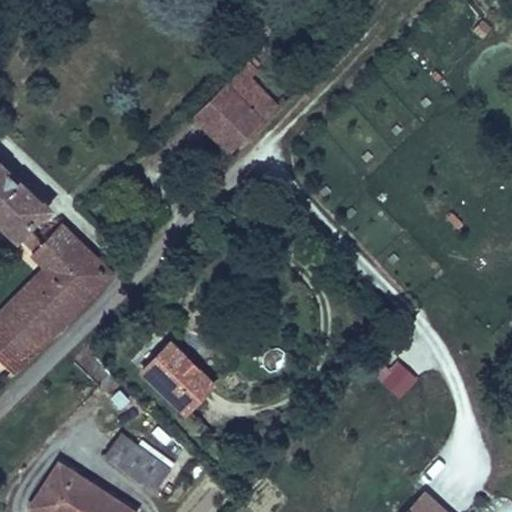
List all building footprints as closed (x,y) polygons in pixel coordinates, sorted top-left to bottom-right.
[(242,64),(251,73),(258,67),(249,57),(242,64)] [(228,149),(278,102),(251,73),(242,64),(192,110),(228,149)] [(0,220),(13,233),(47,197),(0,152),(0,220)] [(0,309),(0,354),(15,369),(114,270),(62,219),(33,248),(47,263),(0,309)] [(230,404),(170,342),(140,371),(200,434),(230,404)] [(397,359),(376,383),(397,401),(417,377),(397,359)] [(151,496),(167,470),(114,433),(100,458),(151,496)] [(30,511),(125,511),(51,465),(25,508),(30,511)] [(449,511),(422,487),(398,511),(449,511)]
